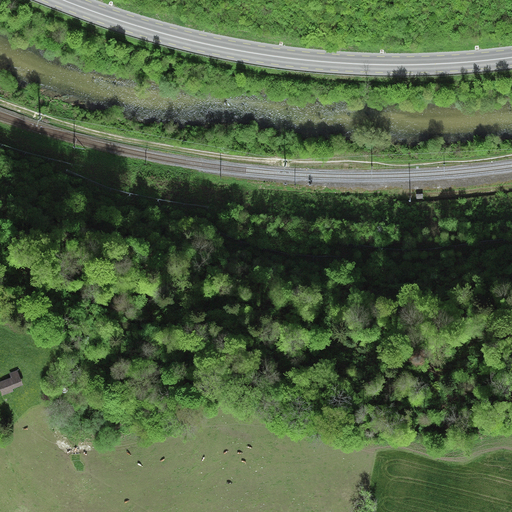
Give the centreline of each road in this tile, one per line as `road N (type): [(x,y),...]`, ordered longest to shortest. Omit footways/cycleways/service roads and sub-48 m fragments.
road 1 (primary): [(63,0),(188,39),(284,57),(370,64),(511,57)]
road 2 (track): [(0,99),(110,136),(205,153),(338,161)]
